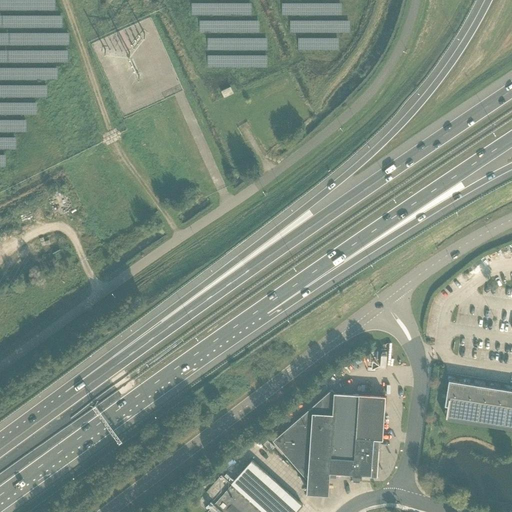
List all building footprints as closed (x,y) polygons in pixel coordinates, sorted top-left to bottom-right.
[(230,86),(221,91),(223,97),(232,92),(230,86)] [(448,383),(445,405),(447,405),(445,418),(511,429),(511,389),(510,389),(494,386),(479,384),(464,382),(449,379),(448,383)] [(379,439),(383,439),(386,395),(334,392),(332,389),(332,388),(273,440),(308,481),(307,492),(327,493),(327,494),(328,494),(329,472),(369,474),(369,477),(377,477),(379,439)] [(270,451),(266,447),(259,455),(263,459),(270,451)] [(221,474),(197,501),(207,510),(207,511),(208,511),(296,511),(303,505),(252,460),(231,483),(221,474)]
